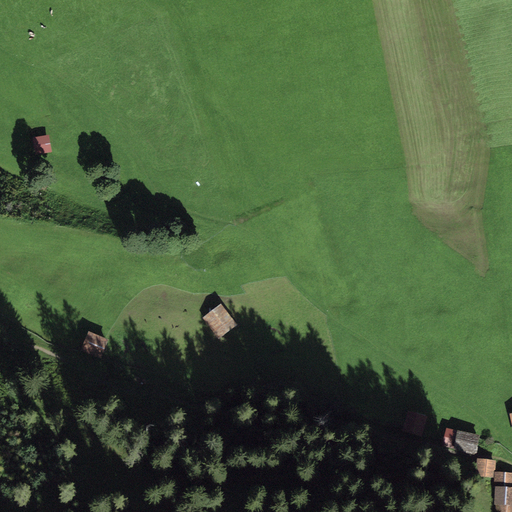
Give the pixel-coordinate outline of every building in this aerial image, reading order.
[(48,135),(32,138),(35,155),(52,152),(48,135)] [(237,325),(222,303),(203,317),(218,338),(237,325)] [(108,339),(88,331),(80,350),(100,358),(108,339)] [(427,416),(408,411),(402,431),(422,436),(427,416)] [(457,430),(446,428),(442,446),(453,448),(457,430)] [(480,435),(457,430),(453,448),(453,450),(476,455),(480,435)] [(496,461),(477,458),(475,476),(494,478),(495,471),(496,461)] [(511,472),(495,471),(494,478),(493,487),(495,487),(511,487),(511,472)] [(511,505),(511,487),(495,487),(494,504),(495,504),(511,505)]
